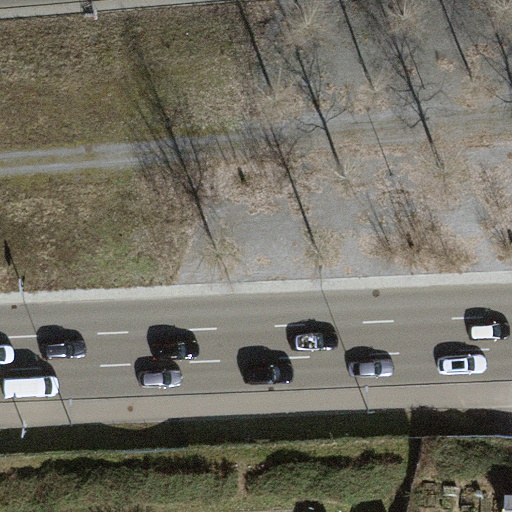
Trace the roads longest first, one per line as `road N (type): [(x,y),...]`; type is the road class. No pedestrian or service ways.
road 1 (track): [(0,164),(511,121)]
road 2 (primary): [(0,353),(511,332)]
